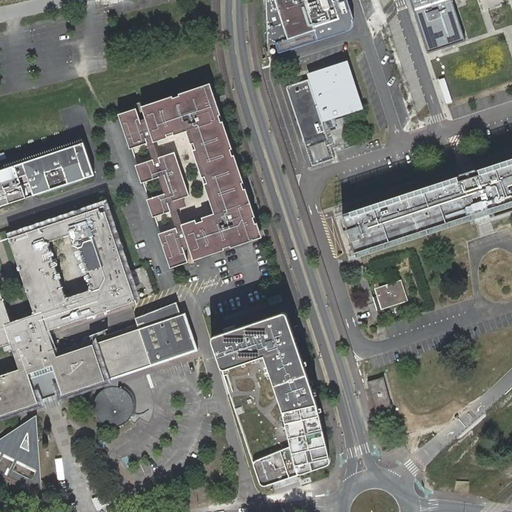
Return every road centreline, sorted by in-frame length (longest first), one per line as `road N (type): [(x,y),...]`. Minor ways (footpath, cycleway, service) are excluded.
road 1 (tertiary): [(229,0),(238,88),(346,425),(351,467),(344,497)]
road 2 (tertiary): [(388,483),(366,455),(250,84),(240,0)]
